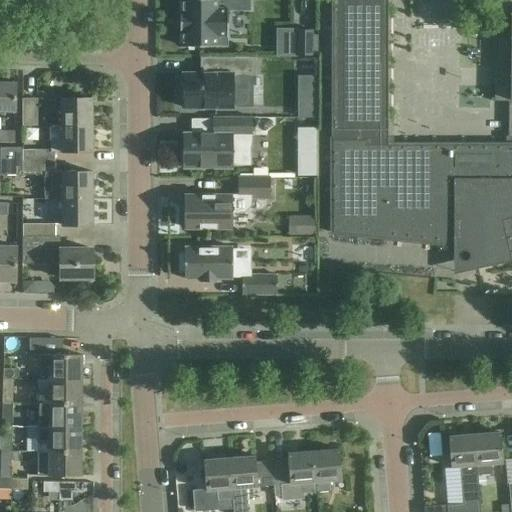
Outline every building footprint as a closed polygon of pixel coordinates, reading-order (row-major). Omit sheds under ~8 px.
[(183,0),(184,12),(181,12),(180,32),(184,32),(184,46),(218,46),(218,45),(227,45),(227,36),(229,36),(229,12),(250,12),(250,0),(183,0)] [(387,0),(331,0),(333,233),(456,246),(456,237),(472,237),(479,266),(511,258),(511,257),(511,256),(511,255),(511,12),(510,13),(510,38),(497,38),(496,99),(492,99),(492,101),(510,101),(509,136),(506,136),(506,143),(388,144),(387,0)] [(297,55),(313,55),(313,29),(297,29),(297,55)] [(184,80),(180,81),(180,99),(184,100),(184,107),(232,107),(232,106),(252,106),(252,75),(255,75),(255,57),(215,57),(215,73),(184,73),(184,80)] [(0,82),(0,110),(15,111),(16,83),(0,82)] [(317,97),(298,97),(298,117),(317,117),(317,97)] [(62,98),(62,117),(62,125),(92,125),(92,98),(62,98)] [(39,99),(23,99),(23,125),(39,125),(39,99)] [(185,150),(182,150),(181,164),(185,165),(185,168),(233,168),(233,164),(250,164),(250,146),(251,145),(251,135),(252,135),(252,117),(214,117),(214,119),(214,133),(192,133),(185,134),(185,150)] [(51,150),(23,150),(23,162),(55,162),(55,151),(93,151),(92,125),(62,125),(51,125),(51,150)] [(0,129),(0,141),(14,142),(15,130),(0,129)] [(0,174),(1,175),(23,175),(23,162),(23,150),(22,150),(22,147),(0,147),(0,159),(0,174)] [(316,156),(298,156),(298,177),(317,177),(316,156)] [(23,162),(23,175),(45,175),(45,186),(45,197),(63,198),(93,198),(93,171),(55,171),(55,162),(23,162)] [(239,194),(185,194),(185,229),(233,229),(233,213),(244,213),(251,206),(251,199),(270,199),(271,176),(239,176),(239,194)] [(63,198),(63,225),(93,225),(93,198),(63,198)] [(22,200),(22,236),(56,236),(56,224),(44,224),(44,200),(22,200)] [(0,213),(9,214),(10,203),(0,202),(0,213)] [(330,215),(310,214),(310,226),(330,226),(330,215)] [(330,230),(316,231),(316,250),(331,250),(330,230)] [(22,236),(22,264),(60,264),(60,277),(93,277),(93,249),(61,249),(61,236),(56,236),(22,236)] [(199,278),(199,281),(218,281),(218,278),(233,278),(233,276),(242,276),(242,294),(277,294),(277,274),(251,274),(251,267),(244,261),(233,261),(233,246),(185,246),(185,253),(180,253),(180,271),(185,271),(185,278),(199,278)] [(0,281),(15,282),(16,248),(0,247),(0,281)] [(30,355),(37,355),(37,369),(50,368),(50,380),(82,380),(82,355),(63,355),(63,339),(30,339),(30,355)] [(3,369),(3,379),(2,379),(13,380),(13,369),(3,369)] [(19,372),(18,394),(31,394),(31,385),(46,386),(46,373),(19,372)] [(13,380),(2,379),(2,403),(13,404),(13,388),(13,380)] [(40,404),(82,404),(82,380),(50,380),(50,390),(37,390),(37,404),(40,404)] [(13,404),(2,403),(1,420),(12,420),(13,404)] [(38,428),(82,428),(82,404),(40,404),(40,426),(38,426),(38,428)] [(38,428),(39,452),(82,452),(82,428),(38,428)] [(502,464),(501,452),(500,433),(474,435),(477,476),(492,474),(492,465),(502,464)] [(447,511),(480,511),(477,476),(474,435),(448,437),(450,468),(461,467),(464,503),(447,504),(447,511)] [(0,436),(0,445),(0,451),(11,451),(11,437),(0,436)] [(313,452),(317,493),(332,492),(331,482),(342,481),(340,450),(313,452)] [(0,478),(10,479),(10,467),(10,460),(19,460),(19,452),(11,451),(0,451),(0,478)] [(50,476),(62,476),(82,476),(82,452),(39,452),(39,476),(50,476)] [(272,461),(275,487),(276,496),(282,496),(283,500),(304,498),(304,494),(317,493),(313,452),(288,454),(288,460),(272,461)] [(255,457),(230,459),(233,499),(233,511),(249,511),(248,498),(248,488),(275,487),(272,461),(256,463),(255,457)] [(219,500),(233,499),(230,459),(204,460),(206,491),(218,490),(219,500)] [(12,479),(10,479),(0,478),(0,488),(12,489),(12,479)] [(12,479),(12,489),(28,490),(28,479),(12,479)] [(45,493),(60,493),(60,483),(45,483),(45,493)] [(77,493),(76,483),(60,483),(60,493),(77,493)]
